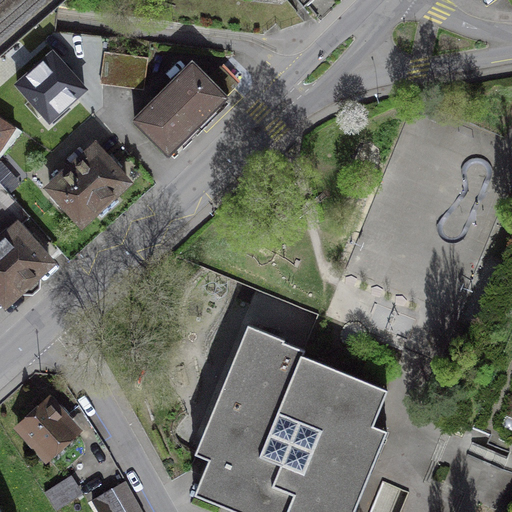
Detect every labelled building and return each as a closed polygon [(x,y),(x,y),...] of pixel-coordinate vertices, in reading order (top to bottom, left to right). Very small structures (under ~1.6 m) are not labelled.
[(307,0),(290,0),(297,9),(307,0)] [(100,80),(115,82),(119,53),(111,52),(104,51),(100,80)] [(49,120),(85,89),(71,74),(72,74),(61,62),(52,53),(16,84),(49,120)] [(132,55),(119,53),(115,82),(144,86),(148,57),(132,55)] [(209,80),(192,63),(134,120),(168,154),(170,153),(169,152),(224,98),(225,99),(226,97),(223,95),(232,86),(218,71),(209,80)] [(0,149),(14,128),(0,118),(0,233),(6,228),(10,232),(17,226),(17,227),(30,216),(0,182),(0,149)] [(95,147),(50,188),(81,223),(96,210),(101,216),(117,201),(112,195),(127,182),(95,147)] [(10,232),(0,241),(0,295),(5,301),(19,289),(22,293),(31,294),(39,287),(39,278),(36,274),(49,262),(17,227),(17,226),(10,232)] [(196,489),(247,511),(348,511),(379,445),(405,389),(368,373),(251,319),(192,448),(211,457),(196,489)] [(48,399),(14,429),(45,464),(79,434),(48,399)] [(56,483),(31,500),(39,511),(43,511),(66,497),(56,483)] [(126,511),(115,491),(92,503),(97,511),(126,511)]
